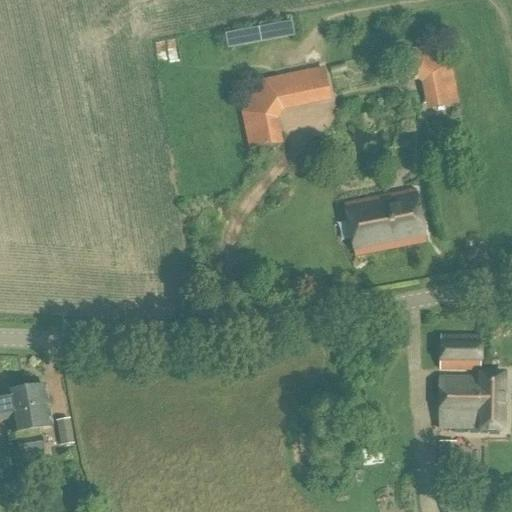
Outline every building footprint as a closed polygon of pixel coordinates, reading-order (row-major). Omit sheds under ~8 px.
[(291,39),(301,39),(301,24),(291,23),(291,39)] [(217,56),(235,54),(233,35),(215,37),(217,56)] [(403,55),(408,81),(421,79),(426,83),(432,110),(458,104),(450,66),(427,50),(403,55)] [(245,114),(252,150),(282,144),(277,120),(284,109),(331,99),(325,70),(266,82),(245,114)] [(344,208),(354,259),(426,245),(415,194),(344,208)] [(440,372),(481,373),(481,338),(440,338),(440,372)] [(439,430),(479,431),(479,433),(503,434),(505,377),(480,376),(480,380),(440,380),(439,430)] [(15,441),(15,442),(17,442),(20,457),(44,453),(40,431),(53,429),(46,388),(24,392),(31,432),(25,433),(26,439),(15,441)] [(31,432),(24,392),(7,395),(7,396),(0,397),(0,421),(11,419),(13,432),(7,433),(9,443),(15,442),(15,441),(26,439),(25,433),(31,432)] [(59,423),(62,445),(73,444),(70,421),(59,423)] [(440,444),(438,469),(456,469),(456,445),(440,444)] [(472,511),(472,499),(460,499),(448,500),(448,511),(472,511)]
